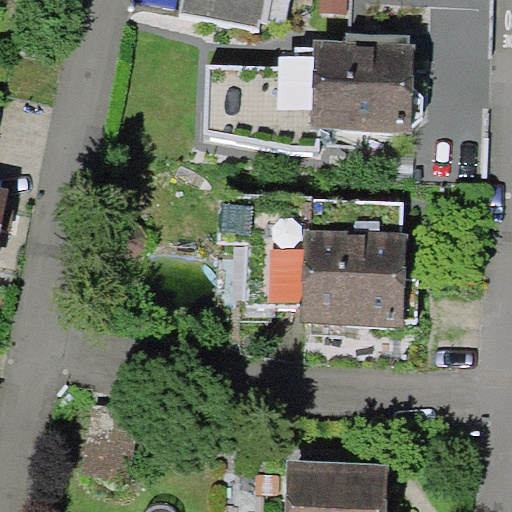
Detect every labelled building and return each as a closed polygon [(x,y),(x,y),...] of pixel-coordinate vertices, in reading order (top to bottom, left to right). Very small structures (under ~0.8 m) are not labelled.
[(264,0),(182,0),(179,15),(185,16),(258,31),(264,0)] [(413,103),(405,99),(406,62),(285,58),(283,137),(404,141),(404,134),(412,130),(415,126),(416,107),(413,103)] [(318,224),(250,222),(247,317),(303,319),(303,332),(394,334),(394,328),(412,329),(413,289),(395,289),(397,254),(317,252),(318,224)] [(82,479),(119,487),(131,423),(94,415),(82,479)] [(377,511),(379,483),(286,480),(285,511),(377,511)]
